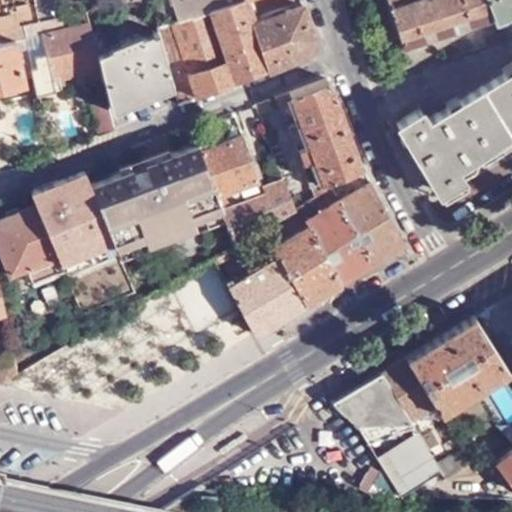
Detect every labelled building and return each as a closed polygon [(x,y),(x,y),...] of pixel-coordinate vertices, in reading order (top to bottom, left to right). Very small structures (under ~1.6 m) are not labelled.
[(157,29),(157,30),(171,81),(178,105),(309,54),(314,37),(303,7),(255,23),(247,0),(242,0),(178,21),(160,28),(157,29)] [(171,0),(178,21),(242,0),(171,0)] [(511,13),(511,0),(372,0),(376,12),(389,7),(400,37),(387,42),(390,51),(493,16),(496,19),(511,13)] [(0,29),(13,27),(22,25),(19,11),(0,14),(0,29)] [(88,11),(68,15),(41,21),(24,25),(38,93),(62,87),(59,76),(102,65),(99,54),(88,11)] [(0,29),(0,90),(26,85),(13,27),(0,29)] [(157,30),(99,54),(102,65),(109,98),(111,106),(171,81),(157,30)] [(511,68),(425,120),(417,109),(394,122),(437,191),(460,177),(461,181),(476,172),(479,166),(476,155),(511,132),(511,68)] [(326,180),(360,166),(328,80),(278,98),(286,117),(299,112),(326,180)] [(93,103),(101,136),(117,129),(111,106),(109,98),(93,103)] [(264,179),(257,158),(251,160),(242,133),(202,149),(219,196),(264,179)] [(202,149),(199,141),(171,152),(180,176),(157,185),(153,176),(150,176),(146,165),(121,174),(121,171),(91,184),(97,196),(123,260),(198,232),(199,235),(228,223),(222,206),(219,196),(202,149)] [(180,176),(171,152),(145,162),(146,165),(150,176),(153,176),(157,185),(180,176)] [(38,202),(65,270),(82,311),(134,289),(123,260),(97,196),(91,184),(86,170),(33,190),(38,202)] [(298,208),(326,192),(319,177),(287,190),(296,209),(298,208)] [(296,209),(287,190),(282,179),(266,184),(268,189),(222,206),(228,223),(235,245),(265,227),(296,209)] [(386,255),(403,244),(372,189),(368,183),(351,193),(386,255)] [(341,283),(386,255),(351,193),(306,220),(309,226),(341,283)] [(65,270),(38,202),(0,218),(0,246),(10,273),(27,266),(33,284),(65,270)] [(305,218),(298,208),(296,209),(265,227),(271,238),(305,218)] [(306,304),(341,283),(309,226),(275,246),(282,258),(306,304)] [(210,259),(216,270),(271,238),(265,227),(235,245),(210,259)] [(253,337),(306,304),(282,258),(227,290),(248,328),(253,337)] [(195,329),(233,307),(210,268),(172,290),(195,329)] [(477,314),(408,354),(438,401),(443,409),(511,368),(477,314)] [(102,368),(114,373),(122,355),(109,349),(102,368)] [(0,382),(19,372),(15,354),(0,359),(0,382)] [(408,354),(384,367),(413,414),(438,401),(408,354)] [(47,362),(55,386),(72,380),(64,356),(47,362)] [(384,367),(358,383),(381,419),(400,416),(400,422),(410,421),(410,416),(413,414),(384,367)] [(334,397),(333,398),(339,403),(358,422),(359,422),(381,419),(358,383),(334,397)] [(442,460),(419,424),(393,439),(422,486),(448,470),(442,460)] [(379,448),(406,493),(409,493),(422,486),(393,439),(379,448)] [(453,477),(477,463),(467,447),(442,460),(448,470),(453,477)] [(485,475),(504,464),(497,452),(477,463),(485,475)] [(463,498),(511,501),(511,491),(459,487),(463,498)]
